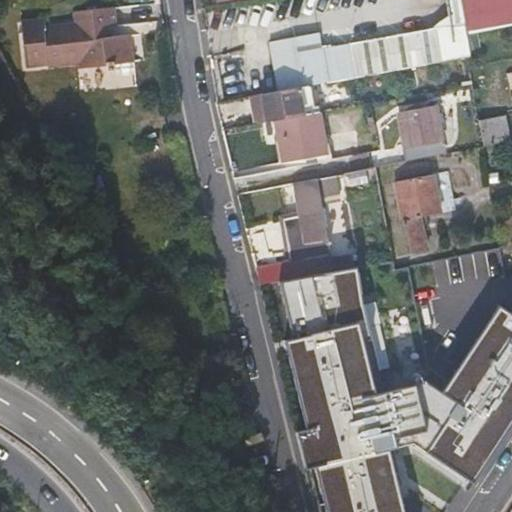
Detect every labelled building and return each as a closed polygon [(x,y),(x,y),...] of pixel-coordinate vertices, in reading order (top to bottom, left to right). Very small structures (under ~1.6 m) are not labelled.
[(511,0),(460,0),(461,1),(467,34),(511,25),(511,0)] [(421,32),(421,35),(422,39),(327,55),(333,83),(470,57),(467,34),(461,1),(450,3),(453,22),(434,29),(421,32)] [(121,34),(118,34),(114,35),(110,6),(81,10),(82,23),(52,27),(50,16),(26,20),(34,68),(88,60),(89,66),(126,61),(121,34)] [(327,55),(325,46),(323,34),(272,43),(276,71),(279,92),(312,87),(333,83),(327,55)] [(316,104),(312,87),(279,92),(254,97),(259,123),(275,121),(318,113),(321,112),(319,103),(316,104)] [(445,153),(440,129),(439,124),(436,108),(435,104),(398,110),(407,161),(445,153)] [(436,108),(439,124),(444,123),(441,107),(436,108)] [(326,155),(318,113),(275,121),(284,164),(326,155)] [(484,145),(498,143),(511,140),(507,116),(480,121),(484,145)] [(397,146),(371,149),(373,165),(399,162),(397,146)] [(409,254),(416,253),(422,251),(423,255),(439,250),(432,216),(469,208),(461,169),(407,180),(418,232),(405,236),(409,254)] [(296,225),(300,245),(319,240),(320,246),(340,241),(329,193),(355,187),(352,173),(305,182),(312,212),(314,221),(296,225)] [(294,216),(296,225),(314,221),(312,212),(294,216)] [(342,249),(340,241),(320,246),(322,255),(342,249)] [(319,269),(345,263),(342,249),(322,255),(315,256),(319,269)] [(351,291),(345,263),(319,269),(325,296),(343,293),(351,291)] [(261,284),(268,312),(300,305),(326,299),(325,296),(319,269),(261,284)]
